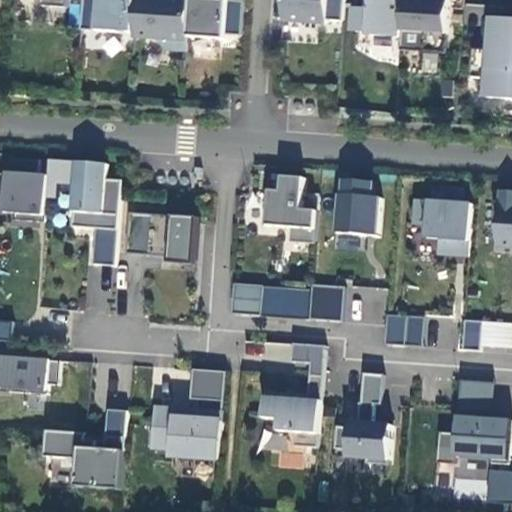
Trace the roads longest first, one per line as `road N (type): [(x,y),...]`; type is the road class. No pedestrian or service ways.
road 1 (residential): [(219,325),(360,334),(359,353),(511,366)]
road 2 (residential): [(511,161),(253,145)]
road 3 (residential): [(231,144),(0,129)]
road 4 (residential): [(231,144),(219,325)]
road 5 (residential): [(219,325),(218,347),(90,337)]
road 6 (residential): [(253,145),(264,0)]
